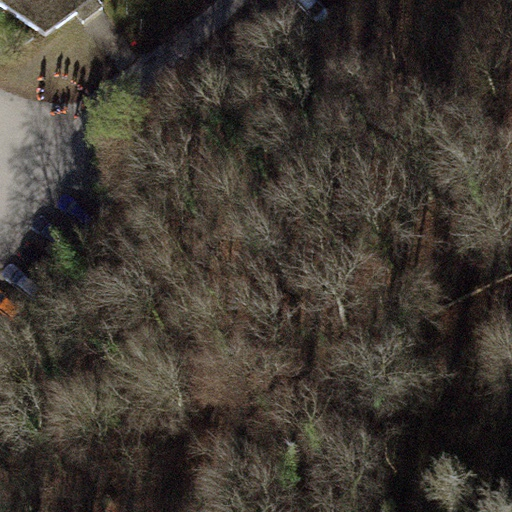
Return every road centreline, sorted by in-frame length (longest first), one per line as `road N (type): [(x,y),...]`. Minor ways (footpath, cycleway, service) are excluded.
road 1 (unclassified): [(254,0),(85,134)]
road 2 (unclassified): [(85,134),(0,235)]
